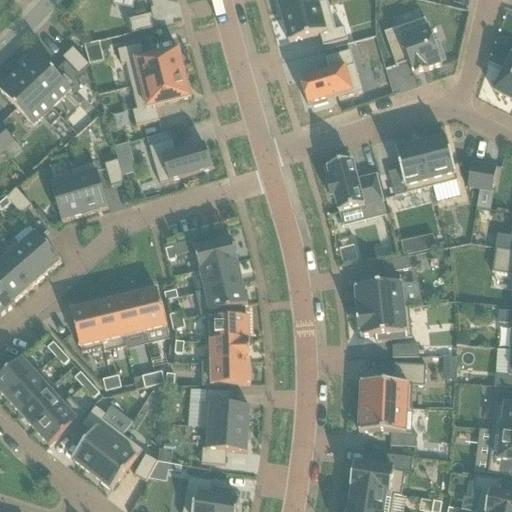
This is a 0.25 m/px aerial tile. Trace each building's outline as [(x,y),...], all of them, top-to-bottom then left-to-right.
[(276,0),(282,20),(329,8),(326,0),(276,0)] [(329,8),(282,20),(289,46),(320,37),(323,49),(347,42),(344,30),(336,32),(329,8)] [(152,16),(129,21),(132,35),(155,29),(152,16)] [(425,21),(384,35),(396,68),(409,64),(414,78),(415,77),(415,78),(417,78),(425,75),(427,74),(427,73),(441,68),(440,64),(445,63),(438,44),(433,45),(425,21)] [(96,41),(83,46),(90,65),(104,60),(96,41)] [(141,47),(117,52),(121,67),(123,67),(126,66),(129,78),(131,89),(185,76),(179,52),(156,57),(144,60),(141,47)] [(73,50),(63,60),(79,77),(89,67),(73,50)] [(329,75),(300,83),(308,108),(313,107),(314,109),(328,105),(327,102),(362,92),(350,53),(325,61),(329,75)] [(17,73),(52,110),(71,92),(36,55),(17,73)] [(511,57),(493,94),(511,104),(511,57)] [(0,93),(33,128),(52,110),(17,73),(0,89),(0,93)] [(185,76),(131,89),(136,107),(137,112),(136,112),(132,113),(136,128),(159,122),(156,109),(191,100),(185,76)] [(0,127),(0,148),(4,153),(14,144),(0,127)] [(169,133),(146,140),(149,149),(149,150),(160,187),(212,172),(205,148),(180,155),(176,156),(174,149),(172,143),(169,133)] [(446,139),(420,146),(432,189),(433,189),(437,205),(460,199),(456,183),(457,183),(446,139)] [(126,146),(114,150),(117,160),(129,156),(126,146)] [(399,172),(388,175),(395,199),(432,189),(420,146),(395,152),(399,166),(400,172),(399,172)] [(106,166),(104,166),(111,189),(125,185),(118,162),(106,166)] [(330,186),(327,187),(330,200),(334,199),(335,199),(335,202),(339,215),(343,229),(387,218),(383,204),(376,177),(360,181),(357,182),(354,171),(352,163),(338,167),(327,170),(331,184),(331,186),(330,186)] [(94,165),(71,172),(85,218),(108,211),(98,179),(97,175),(94,165)] [(471,165),(467,190),(480,192),(484,167),(471,165)] [(484,167),(480,192),(492,194),(496,169),(484,167)] [(72,177),(49,184),(62,225),(68,224),(85,218),(74,181),(71,172),(70,173),(72,177)] [(12,194),(6,200),(9,203),(11,206),(21,218),(32,209),(16,191),(12,194)] [(5,200),(0,204),(0,212),(1,214),(11,206),(5,200)] [(14,241),(13,242),(20,249),(45,278),(61,264),(36,235),(35,235),(29,228),(14,241)] [(498,238),(496,251),(510,253),(511,253),(511,232),(511,240),(498,238)] [(417,240),(400,244),(404,258),(420,255),(417,240)] [(0,253),(0,259),(0,260),(1,259),(4,262),(29,291),(45,278),(20,249),(13,242),(0,253)] [(232,242),(195,251),(200,273),(237,264),(232,242)] [(173,249),(165,252),(168,263),(176,261),(173,249)] [(496,251),(492,275),(511,277),(511,253),(510,253),(496,251)] [(0,289),(13,305),(14,305),(29,291),(4,262),(1,259),(0,260),(0,259),(0,289)] [(408,259),(383,263),(385,276),(410,271),(408,259)] [(237,264),(200,273),(205,293),(205,295),(242,286),(237,264)] [(370,289),(355,290),(357,314),(356,314),(356,315),(404,310),(404,309),(404,307),(401,286),(401,280),(376,282),(376,288),(370,289)] [(205,293),(195,295),(196,297),(201,318),(205,317),(248,307),(242,286),(205,295),(205,293)] [(0,320),(15,307),(14,305),(13,305),(0,289),(0,320)] [(157,293),(136,298),(145,335),(166,330),(157,293)] [(176,293),(164,295),(166,303),(178,301),(176,293)] [(136,298),(114,303),(123,341),(124,340),(145,335),(136,298)] [(114,303),(93,308),(103,350),(102,351),(104,355),(126,350),(127,350),(124,340),(123,341),(114,303)] [(93,308),(71,313),(81,352),(81,356),(102,351),(103,350),(93,308)] [(404,310),(356,315),(358,336),(360,336),(360,340),(375,339),(381,338),(382,344),(412,341),(409,310),(409,309),(404,309),(404,310)] [(511,313),(499,313),(499,326),(511,326),(510,352),(511,352),(511,313)] [(169,318),(171,325),(183,323),(181,315),(169,318)] [(206,322),(205,322),(206,332),(206,344),(206,345),(211,345),(211,344),(249,343),(249,321),(206,322)] [(183,323),(171,325),(173,333),(185,330),(183,323)] [(457,335),(456,348),(469,349),(470,341),(466,336),(457,335)] [(249,343),(211,344),(211,345),(211,364),(211,365),(211,366),(250,365),(249,343)] [(184,345),(176,344),(175,356),(183,357),(184,345)] [(53,345),(47,350),(55,359),(61,354),(53,345)] [(418,347),(392,348),(393,361),(418,360),(418,347)] [(495,377),(494,389),(498,390),(511,390),(511,352),(510,352),(509,378),(495,377)] [(61,354),(55,359),(64,368),(70,363),(61,354)] [(0,380),(0,394),(7,402),(36,376),(35,376),(24,364),(21,361),(0,380)] [(444,361),(443,371),(454,372),(455,361),(444,361)] [(205,365),(202,365),(202,366),(202,385),(202,389),(250,387),(250,383),(250,365),(211,366),(211,365),(205,365)] [(360,392),(360,404),(360,410),(413,412),(413,411),(411,411),(413,389),(425,389),(426,368),(394,366),(393,386),(391,386),(385,386),(361,385),(361,386),(361,392),(360,392)] [(36,376),(7,402),(21,418),(50,392),(50,393),(54,390),(53,389),(39,373),(35,376),(36,376)] [(152,377),(155,389),(165,386),(162,374),(152,377)] [(81,375),(75,380),(84,391),(90,385),(81,375)] [(175,377),(167,376),(166,389),(174,389),(175,377)] [(155,389),(152,377),(142,379),(145,391),(155,389)] [(118,378),(111,380),(113,392),(121,390),(118,378)] [(106,394),(113,392),(111,380),(103,382),(106,394)] [(90,385),(84,391),(94,401),(100,396),(90,385)] [(50,392),(21,418),(35,433),(64,407),(63,406),(52,395),(50,393),(50,392)] [(189,406),(187,429),(199,430),(199,431),(209,431),(209,430),(249,433),(250,410),(230,409),(231,395),(207,393),(207,394),(206,407),(201,407),(189,406)] [(511,395),(498,394),(493,434),(511,436),(511,395)] [(64,407),(35,433),(49,449),(85,416),(82,414),(71,401),(70,400),(63,406),(64,407)] [(92,437),(72,463),(92,478),(122,437),(103,423),(107,418),(95,409),(81,428),(92,437)] [(359,433),(358,434),(382,436),(389,436),(391,436),(390,449),(416,450),(417,437),(411,437),(413,412),(360,410),(359,433)] [(247,456),(249,433),(209,430),(209,431),(208,446),(207,451),(206,451),(202,451),(201,467),(208,467),(225,468),(226,454),(247,456)] [(511,436),(493,434),(487,476),(511,479),(511,436)] [(122,437),(92,478),(112,493),(143,453),(122,437)] [(159,452),(158,464),(170,466),(172,454),(159,452)] [(145,457),(134,478),(142,483),(146,485),(148,482),(158,464),(145,457)] [(353,466),(350,491),(351,491),(351,490),(394,497),(394,498),(401,499),(405,475),(411,476),(413,461),(387,458),(385,471),(353,466)] [(170,467),(168,473),(180,475),(181,469),(170,467)] [(475,479),(473,492),(480,493),(475,511),(511,511),(511,498),(498,495),(501,482),(475,479)] [(185,499),(183,511),(237,511),(239,503),(210,498),(212,484),(188,480),(185,499)] [(347,511),(391,511),(394,498),(394,497),(351,490),(351,491),(347,511)]
